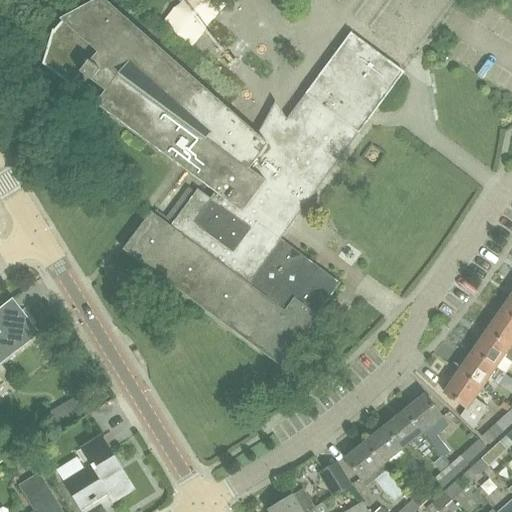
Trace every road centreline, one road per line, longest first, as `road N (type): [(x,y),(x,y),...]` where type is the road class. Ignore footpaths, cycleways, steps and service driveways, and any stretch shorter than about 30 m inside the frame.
road 1 (residential): [(203,502),(304,440),(396,361),(429,293),(511,180)]
road 2 (residential): [(203,502),(37,231)]
